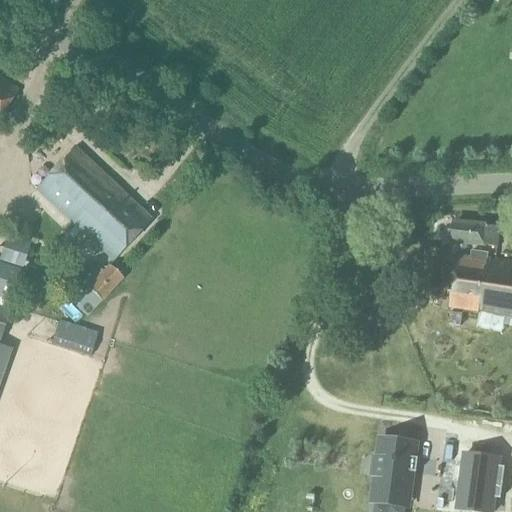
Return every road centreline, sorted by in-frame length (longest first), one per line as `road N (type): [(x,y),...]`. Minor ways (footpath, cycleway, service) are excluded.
road 1 (unclassified): [(511,197),(347,197),(285,172),(133,62),(56,40)]
road 2 (track): [(465,0),(323,187)]
road 3 (unclassified): [(0,179),(56,40)]
